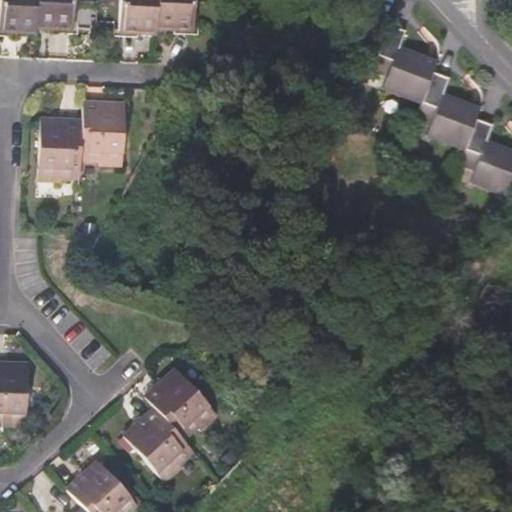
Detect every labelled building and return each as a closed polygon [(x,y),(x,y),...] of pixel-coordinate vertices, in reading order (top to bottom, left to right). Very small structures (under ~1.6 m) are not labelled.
[(35,27),(36,0),(0,0),(0,31),(35,33),(35,27)] [(73,0),(36,0),(35,27),(73,28),(73,0)] [(155,28),(156,0),(119,0),(118,32),(155,34),(155,28)] [(193,30),(194,0),(156,0),(155,28),(193,30)] [(432,73),(437,61),(438,58),(428,54),(420,58),(398,50),(405,33),(388,26),(377,56),(372,71),(386,77),(384,84),(423,99),(432,73)] [(475,120),(480,108),(481,106),(471,102),(464,105),(442,97),(448,80),(432,73),(423,99),(420,106),(415,118),(420,120),(430,124),(427,131),(466,145),(475,120)] [(423,99),(384,84),(381,91),(420,106),(423,99)] [(121,157),(124,105),(82,103),(81,122),(80,141),(79,162),(98,163),(98,165),(98,167),(121,167),(121,157)] [(414,132),(420,120),(415,118),(412,125),(410,130),(414,132)] [(80,141),(81,122),(39,120),(37,158),(37,171),(36,184),(59,185),(59,179),(78,180),(79,162),(80,141)] [(511,188),(511,149),(507,152),(486,144),(492,127),(475,120),(466,145),(464,152),(463,153),(459,165),(473,171),(471,178),(510,193),(511,188)] [(466,145),(427,131),(424,138),(464,152),(466,145)] [(510,193),(471,178),(468,184),(508,199),(510,193)] [(25,416),(27,365),(0,363),(0,422),(2,422),(2,428),(11,428),(11,427),(24,427),(25,416)] [(209,408),(174,369),(143,398),(152,408),(183,442),(197,429),(199,432),(216,416),(209,408)] [(183,442),(152,408),(121,437),(157,476),(164,484),(181,468),(179,465),(193,452),(183,442)] [(123,492),(96,462),(65,490),(82,508),(84,511),(133,511),(138,508),(137,507),(130,499),(123,492)] [(140,503),(127,488),(123,492),(130,499),(137,507),(140,503)]
